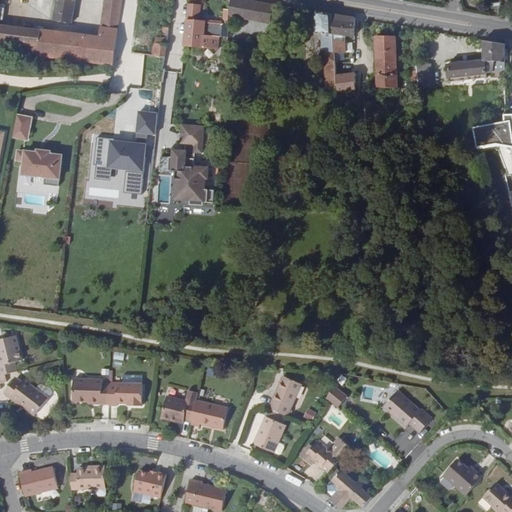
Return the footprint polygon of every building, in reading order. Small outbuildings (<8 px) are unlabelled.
[(57,0),(53,20),(72,23),(75,0),(57,0)] [(274,4),(251,0),(230,0),(230,9),(229,17),(270,24),(274,4)] [(195,5),(188,4),(185,30),(205,32),(205,35),(217,36),(228,37),(228,26),(222,26),(222,23),(206,22),(206,21),(200,20),(202,6),(195,5)] [(333,14),(317,11),(316,34),(325,34),(325,38),(333,39),(333,34),(333,14)] [(356,18),(333,14),(333,34),(355,36),(356,18)] [(99,37),(0,25),(0,42),(26,45),(25,54),(114,65),(116,50),(119,30),(116,29),(118,22),(101,20),(100,27),(99,37)] [(169,27),(163,27),(161,38),(168,38),(169,27)] [(205,32),(185,30),(184,38),(180,69),(192,69),(203,70),(203,57),(204,49),(205,35),(205,32)] [(217,36),(205,35),(204,49),(216,50),(217,36)] [(397,37),(376,37),(378,87),(399,88),(397,37)] [(345,40),(334,41),(334,43),(334,53),(346,52),(345,40)] [(505,44),(483,41),(483,60),(448,64),(449,81),(473,78),(487,77),(485,61),(505,62),(505,44)] [(167,45),(155,43),(153,55),(167,57),(167,45)] [(329,53),(323,53),(326,90),(338,89),(337,83),(334,53),(334,43),(328,43),(329,53)] [(132,61),(146,61),(146,54),(132,53),(132,61)] [(426,65),(416,66),(419,87),(434,85),(431,64),(426,65)] [(350,81),(337,83),(338,89),(338,92),(356,90),(355,81),(356,71),(351,71),(350,81)] [(417,77),(412,78),(412,87),(402,89),(404,108),(420,106),(417,77)] [(487,77),(473,78),(473,85),(487,84),(487,77)] [(34,119),(17,116),(13,138),(30,141),(34,119)] [(511,135),(510,120),(472,127),(476,149),(497,148),(508,174),(505,176),(510,192),(511,192),(511,135)] [(203,154),(204,125),(180,124),(179,143),(188,143),(187,149),(170,148),(170,158),(159,157),(159,169),(172,170),(171,202),(205,203),(207,166),(193,165),(193,154),(203,154)] [(220,131),(209,130),(207,151),(219,151),(220,131)] [(19,151),(16,161),(24,163),(21,176),(44,180),(42,187),(57,190),(63,160),(52,157),(46,156),(45,158),(38,156),(38,155),(37,154),(26,152),(26,153),(19,151)] [(349,213),(341,213),(342,226),(350,225),(349,213)] [(16,336),(0,339),(0,363),(0,365),(0,375),(18,372),(15,362),(22,361),(16,336)] [(114,352),(114,359),(123,360),(124,353),(114,352)] [(302,384),(285,376),(278,392),(277,392),(269,408),(288,416),(302,384)] [(284,376),(277,392),(278,392),(285,376),(284,376)] [(22,382),(16,378),(4,393),(11,398),(12,397),(25,408),(35,415),(49,397),(53,392),(51,388),(41,384),(38,386),(36,388),(25,379),(22,382)] [(103,379),(74,378),(74,402),(88,402),(91,402),(91,404),(109,404),(110,383),(103,383),(103,379)] [(143,384),(110,382),(110,383),(109,404),(109,406),(117,406),(118,403),(127,403),(128,406),(143,406),(143,384)] [(337,407),(346,397),(333,387),(327,398),(337,407)] [(421,411),(398,390),(384,407),(395,417),(397,415),(399,417),(398,419),(407,427),(410,424),(420,433),(433,419),(422,410),(421,411)] [(189,401),(167,396),(162,418),(178,422),(178,420),(184,421),(185,419),(192,421),(196,403),(189,401)] [(229,408),(197,400),(196,403),(192,421),(191,425),(200,427),(200,424),(224,429),(229,408)] [(304,416),(312,420),(316,412),(308,408),(304,416)] [(286,425),(266,416),(263,424),(264,425),(262,430),(260,430),(254,444),(274,453),(286,425)] [(351,447),(341,439),(336,444),(331,450),(319,440),(313,447),(310,444),(301,455),(312,465),(315,461),(329,473),(351,447)] [(469,468),(458,459),(443,476),(466,496),(483,477),(476,471),(475,473),(469,468)] [(78,473),(71,473),(72,490),(97,489),(106,488),(105,465),(94,466),(94,467),(87,467),(78,468),(78,473)] [(28,471),(20,473),(26,496),(58,488),(53,467),(32,472),(28,473),(28,471)] [(151,473),(140,470),(135,491),(161,498),(167,474),(159,472),(158,474),(151,473)] [(355,482),(342,470),(332,481),(328,485),(328,492),(332,496),(330,499),(342,509),(352,498),(363,508),(373,497),(363,488),(360,488),(357,491),(354,489),(355,482)] [(199,482),(191,479),(186,503),(194,505),(209,508),(222,511),(227,490),(203,484),(199,483),(199,482)] [(364,481),(355,482),(354,489),(357,491),(360,488),(363,488),(364,481)] [(511,496),(497,483),(483,497),(499,511),(510,511),(511,510),(511,496)] [(106,488),(97,489),(97,492),(98,495),(99,496),(102,496),(105,496),(106,494),(106,488)] [(231,511),(237,511),(239,503),(234,501),(231,511)]
